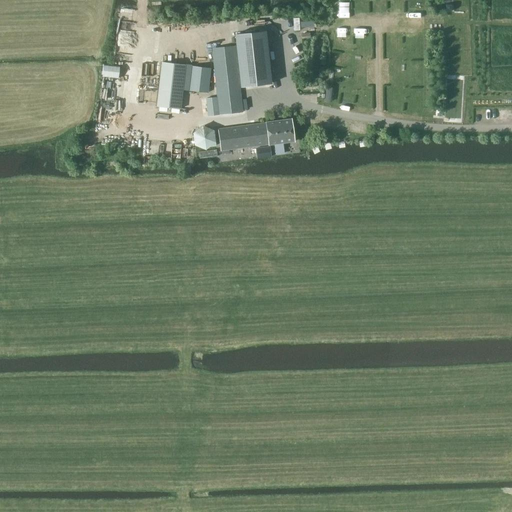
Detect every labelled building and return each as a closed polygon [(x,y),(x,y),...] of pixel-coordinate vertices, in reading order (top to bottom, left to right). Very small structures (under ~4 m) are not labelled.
[(267,29),(236,32),(242,85),(272,82),(267,29)] [(220,114),(244,111),(236,46),(213,49),(218,97),(220,114)] [(186,65),(161,62),(156,106),(180,108),(186,65)] [(192,66),(189,90),(209,93),(212,68),(192,66)] [(206,98),(208,116),(220,114),(218,97),(206,98)] [(292,118),(268,122),(271,144),(274,144),(275,153),(283,152),(282,143),(296,141),(292,118)] [(268,121),(219,128),(223,151),(271,144),(268,122),(268,121)]
